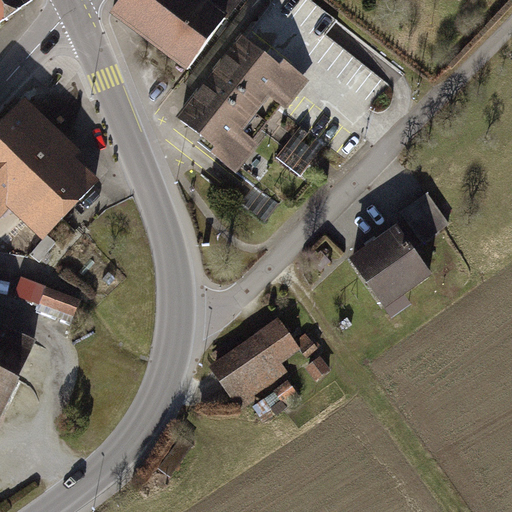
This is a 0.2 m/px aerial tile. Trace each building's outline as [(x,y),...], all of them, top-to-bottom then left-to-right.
[(0,0),(0,27),(43,0),(0,0)] [(125,0),(112,19),(191,78),(249,0),(125,0)] [(283,68),(245,38),(182,120),(220,150),(214,158),(239,177),(239,176),(313,82),(288,62),(283,68)] [(87,155),(27,100),(0,128),(0,229),(15,214),(45,243),(101,184),(79,164),(87,155)] [(297,135),(279,155),(300,173),(318,153),(297,135)] [(281,204),(260,188),(247,205),(268,221),(281,204)] [(431,195),(404,214),(427,246),(454,227),(431,195)] [(400,226),(354,258),(391,311),(437,279),(400,226)] [(23,280),(18,299),(79,312),(83,293),(23,280)] [(280,319),(214,366),(244,408),(292,373),(287,365),(304,353),(312,364),(307,368),(318,383),(336,371),(310,334),(297,343),(280,319)] [(0,434),(42,342),(0,322),(0,434)]
